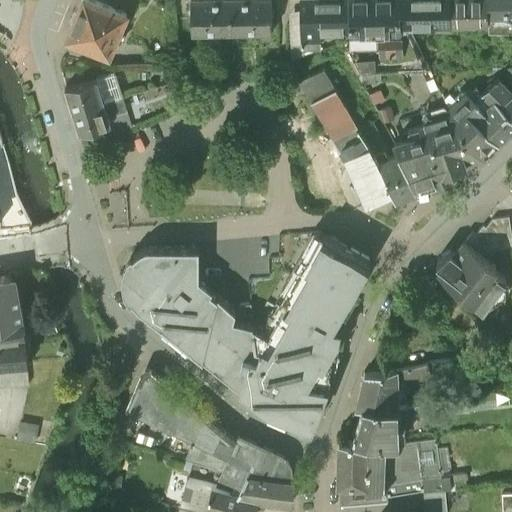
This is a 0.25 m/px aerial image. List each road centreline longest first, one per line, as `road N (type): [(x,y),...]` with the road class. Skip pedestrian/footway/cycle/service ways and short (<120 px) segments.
road 1 (residential): [(328,505),(259,472),(113,359),(82,289)]
road 2 (residential): [(392,309),(310,268),(82,289)]
road 3 (residential): [(79,278),(31,86),(47,31),(81,6)]
road 4 (residential): [(392,309),(365,353),(328,505)]
road 5 (residential): [(397,0),(199,4)]
road 6 (residential): [(511,191),(392,309)]
